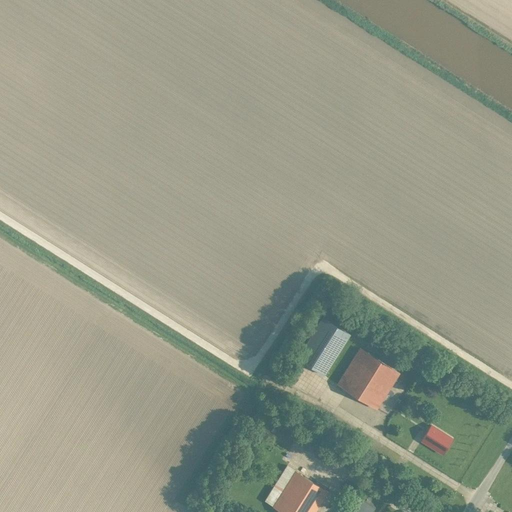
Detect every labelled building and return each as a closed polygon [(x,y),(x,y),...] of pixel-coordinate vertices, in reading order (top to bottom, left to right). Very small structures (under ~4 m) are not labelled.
[(323,373),(349,332),(322,315),(296,356),(323,373)] [(359,347),(352,358),(336,382),(375,406),(398,371),(359,347)] [(255,371),(253,376),(262,379),(264,374),(255,371)] [(441,452),(451,437),(430,423),(420,439),(441,452)] [(291,451),(296,441),(285,436),(281,446),(291,451)] [(285,464),(263,500),(282,511),(312,511),(326,490),(285,464)] [(369,511),(375,503),(362,495),(354,508),(361,511),(362,509),(366,511),(369,511)]
